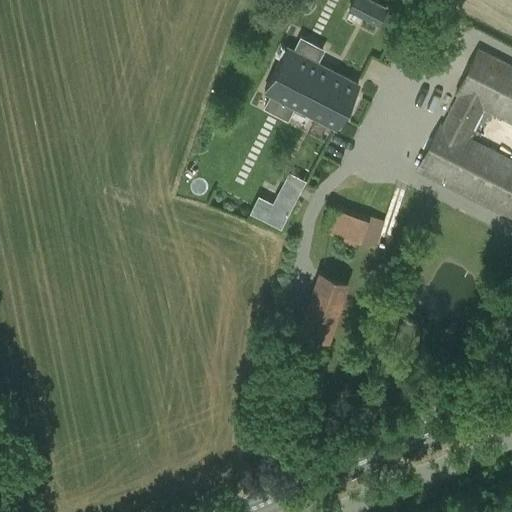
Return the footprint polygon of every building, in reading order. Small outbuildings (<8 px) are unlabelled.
[(337,127),(359,84),(286,47),(264,90),(337,127)] [(511,124),(511,64),(477,47),(454,95),(455,95),(442,122),(441,121),(417,169),(511,217),(511,158),(470,136),(483,109),(511,124)] [(261,192),(252,211),(285,227),(309,177),(291,168),(276,199),(261,192)] [(332,202),(323,231),(360,243),(360,241),(376,247),(385,219),(332,202)] [(335,332),(354,279),(320,267),(301,320),(335,332)]
